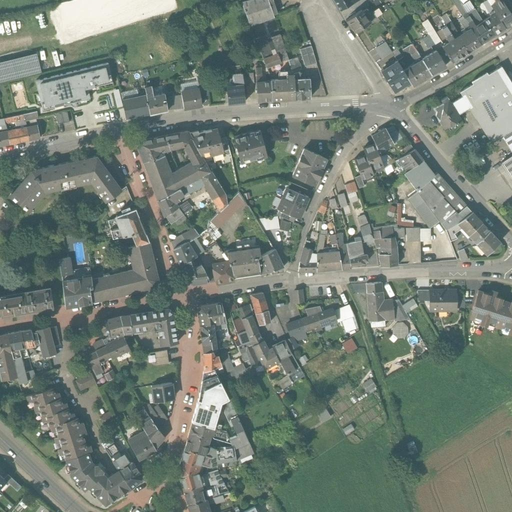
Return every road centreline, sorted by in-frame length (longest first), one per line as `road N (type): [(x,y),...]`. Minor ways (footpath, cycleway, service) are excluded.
road 1 (residential): [(397,105),(112,132)]
road 2 (residential): [(292,279),(511,275)]
road 3 (residential): [(397,105),(337,161),(300,235),(292,279)]
road 4 (residential): [(511,243),(397,105)]
road 5 (residential): [(180,296),(112,132)]
road 6 (residential): [(172,455),(193,357),(180,296)]
road 7 (residential): [(511,32),(397,105)]
road 8 (residential): [(60,315),(65,378),(99,437)]
road 9 (residential): [(397,105),(322,0)]
road 10 (residential): [(60,315),(180,296)]
